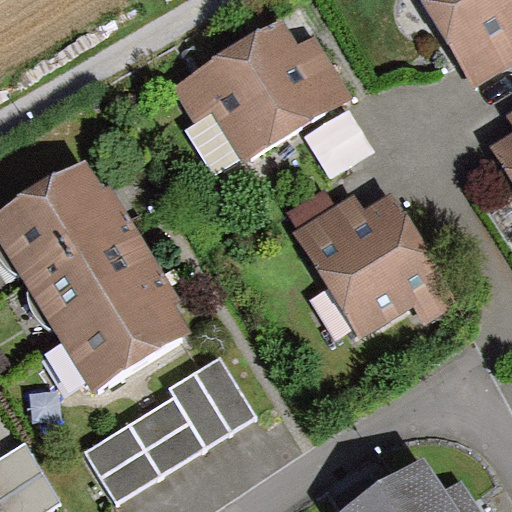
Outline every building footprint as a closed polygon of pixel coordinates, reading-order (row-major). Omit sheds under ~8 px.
[(511,34),(511,0),(426,0),(462,63),(511,34)] [(288,27),(180,94),(233,177),(340,110),(288,27)] [(511,107),(479,129),(511,179),(511,107)] [(0,225),(32,273),(124,214),(92,159),(0,218),(0,225)] [(445,309),(374,197),(296,247),(367,358),(445,309)] [(69,332),(162,268),(124,214),(32,273),(69,332)] [(162,268),(69,332),(102,383),(197,321),(162,268)] [(255,421),(216,358),(163,390),(170,400),(84,453),(117,506),(255,421)] [(452,511),(418,459),(334,511),(452,511)]
